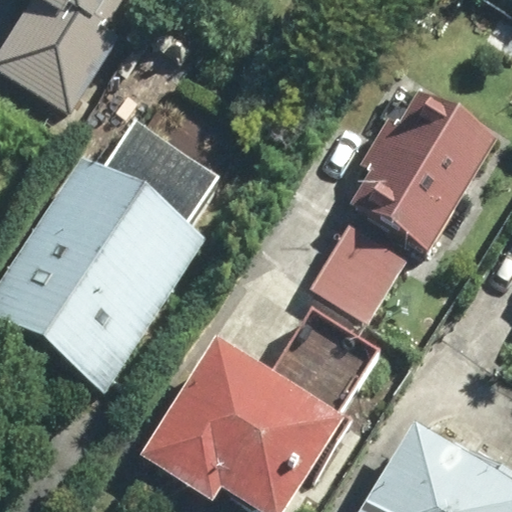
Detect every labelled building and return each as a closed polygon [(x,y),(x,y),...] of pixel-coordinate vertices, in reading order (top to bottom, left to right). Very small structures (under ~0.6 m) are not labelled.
[(5,0),(23,10),(0,49),(0,91),(57,125),(104,46),(85,35),(104,2),(123,13),(130,0),(5,0)] [(343,220),(352,225),(309,303),(362,333),(405,255),(422,264),(485,153),(405,108),(343,220)] [(125,138),(94,190),(71,175),(0,289),(0,346),(99,407),(195,252),(178,241),(209,190),(125,138)] [(129,470),(192,511),(206,511),(210,507),(218,511),(283,511),(332,438),(205,354),(129,470)] [(511,511),(511,485),(456,450),(447,464),(411,441),(365,511),(511,511)]
